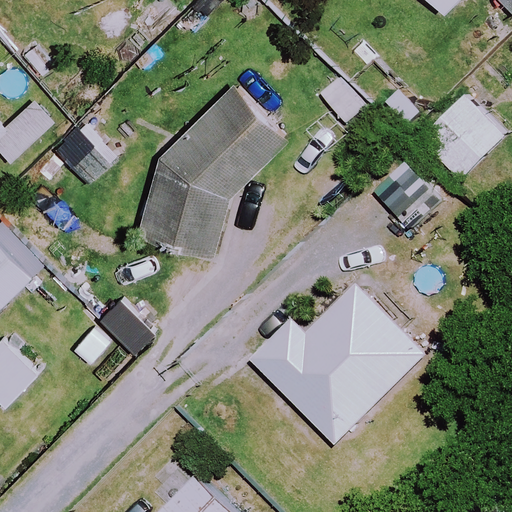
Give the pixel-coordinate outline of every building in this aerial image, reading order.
[(511,0),(438,0),(448,9),(456,0),(504,0),(511,7),(511,0)] [(233,200),(289,145),(235,90),(170,154),(147,234),(217,254),(233,200)] [(510,137),(470,97),(427,140),(466,180),(510,137)] [(9,125),(0,114),(0,143),(14,159),(57,121),(39,99),(9,125)] [(296,237),(268,221),(248,256),(276,272),(296,237)] [(0,307),(35,275),(0,238),(0,307)] [(433,354),(363,284),(314,332),(298,316),(256,358),(343,445),(433,354)] [(42,373),(4,335),(0,339),(0,396),(9,406),(42,373)] [(237,511),(204,477),(166,511),(237,511)]
